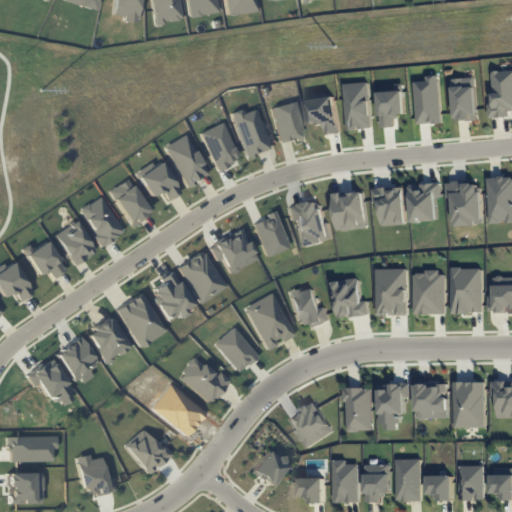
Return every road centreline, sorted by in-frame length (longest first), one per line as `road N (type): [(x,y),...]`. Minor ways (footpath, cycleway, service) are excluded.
road 1 (residential): [(0,360),(17,340),(219,202),(264,182),(363,157),(511,144)]
road 2 (residential): [(146,511),(204,474),(283,381),(325,357),(374,347),(511,345)]
